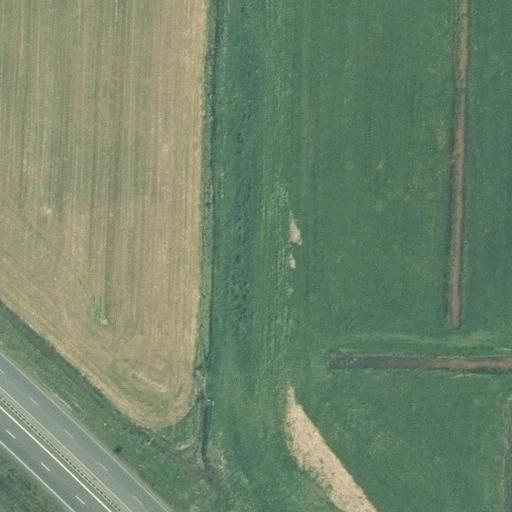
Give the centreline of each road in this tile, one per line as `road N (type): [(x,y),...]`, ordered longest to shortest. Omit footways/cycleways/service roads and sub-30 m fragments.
road 1 (trunk): [(148,511),(0,370)]
road 2 (trunk): [(0,425),(91,511)]
